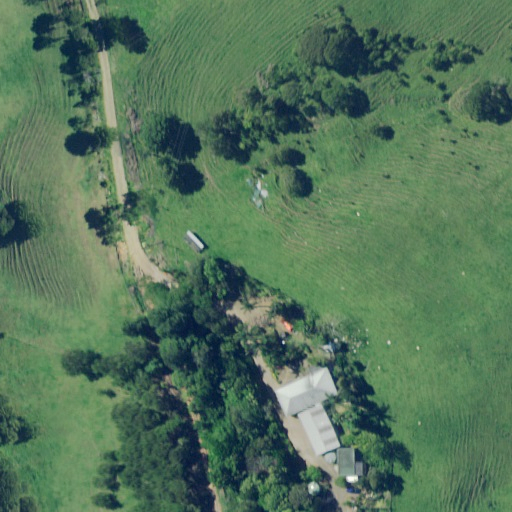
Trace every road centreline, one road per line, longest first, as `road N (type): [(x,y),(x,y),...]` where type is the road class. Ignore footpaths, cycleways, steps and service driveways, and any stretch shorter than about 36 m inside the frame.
road 1 (unclassified): [(178,511),(98,215),(52,0)]
road 2 (track): [(117,277),(238,329),(336,511)]
